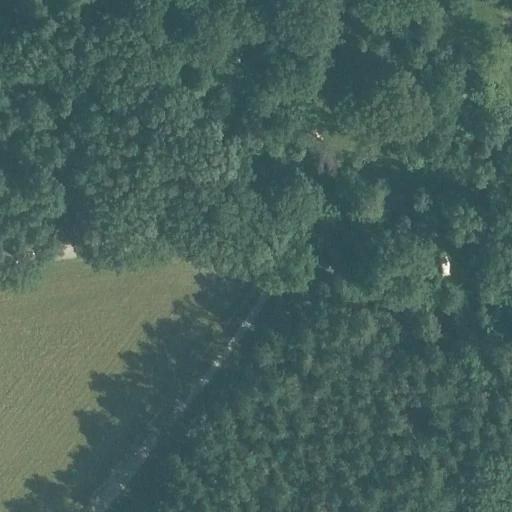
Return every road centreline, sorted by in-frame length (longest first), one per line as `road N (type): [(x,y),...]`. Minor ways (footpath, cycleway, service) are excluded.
road 1 (track): [(120,511),(303,270),(318,266)]
road 2 (track): [(0,242),(198,228),(232,233),(303,270)]
road 3 (unknown): [(511,477),(399,432),(306,303),(286,292)]
